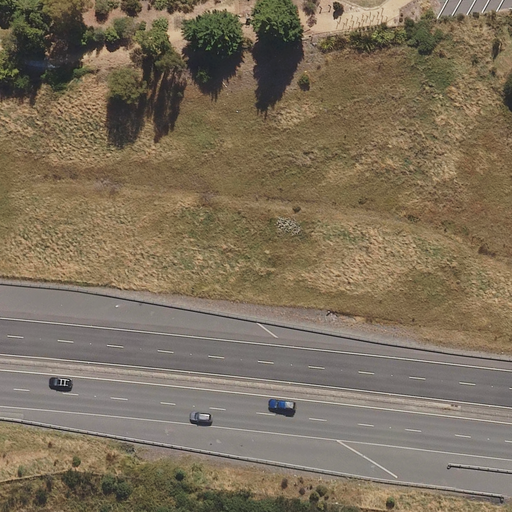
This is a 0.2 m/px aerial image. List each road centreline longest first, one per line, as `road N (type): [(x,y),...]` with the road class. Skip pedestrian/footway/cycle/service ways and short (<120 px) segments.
road 1 (motorway): [(511,438),(0,385)]
road 2 (motorway): [(0,339),(511,392)]
